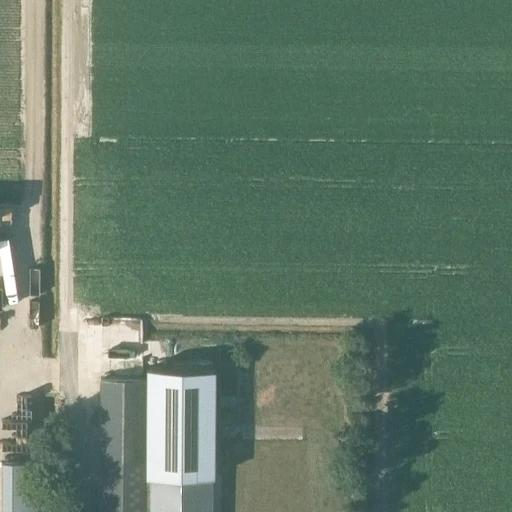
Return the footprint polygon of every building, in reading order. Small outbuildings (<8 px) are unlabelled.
[(230,362),(232,343),(215,341),(214,360),(230,362)] [(214,473),(214,367),(143,367),(143,378),(98,378),(98,460),(143,460),(143,472),(214,473)] [(259,378),(259,399),(289,400),(289,379),(259,378)] [(216,441),(215,511),(282,511),(283,481),(261,481),(261,459),(282,460),(282,458),(299,458),(298,477),(325,477),(325,452),(265,451),(265,442),(216,441)] [(143,460),(98,460),(97,511),(148,511),(149,476),(149,472),(143,472),(143,460)] [(1,511),(34,511),(34,463),(2,463),(1,511)] [(148,511),(208,511),(209,476),(149,476),(148,511)]
